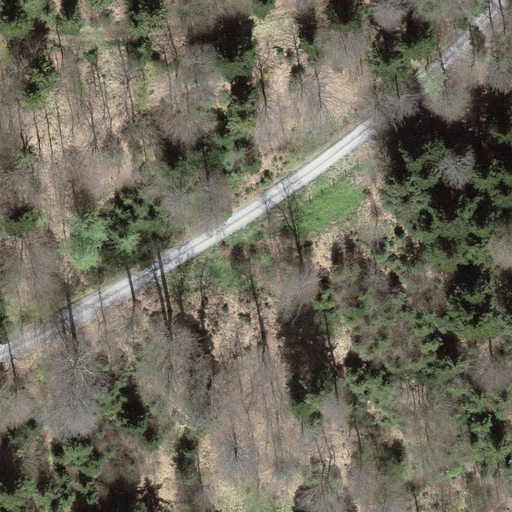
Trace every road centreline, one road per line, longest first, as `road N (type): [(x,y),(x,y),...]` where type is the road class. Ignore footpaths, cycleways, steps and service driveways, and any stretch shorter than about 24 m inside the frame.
road 1 (track): [(500,0),(377,121),(0,357)]
road 2 (track): [(315,0),(150,29),(0,23)]
